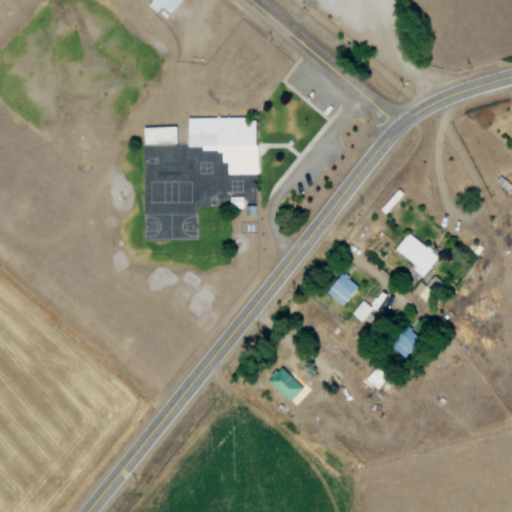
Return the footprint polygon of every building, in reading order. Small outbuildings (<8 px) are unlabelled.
[(179,0),(147,0),(146,3),(167,18),(179,0)] [(185,118),(185,149),(219,149),(219,162),(225,162),(225,174),(254,174),(254,118),(185,118)] [(141,145),(174,144),(173,126),(141,127),(141,145)] [(422,275),(436,257),(406,232),(391,250),(422,275)] [(324,292),(341,306),(356,286),(339,273),(324,292)] [(346,318),(357,327),(372,310),(361,300),(346,318)] [(401,357),(418,338),(401,324),(385,344),(401,357)] [(287,402),(300,388),(278,368),(265,382),(287,402)] [(363,380),(377,390),(385,379),(371,369),(363,380)]
